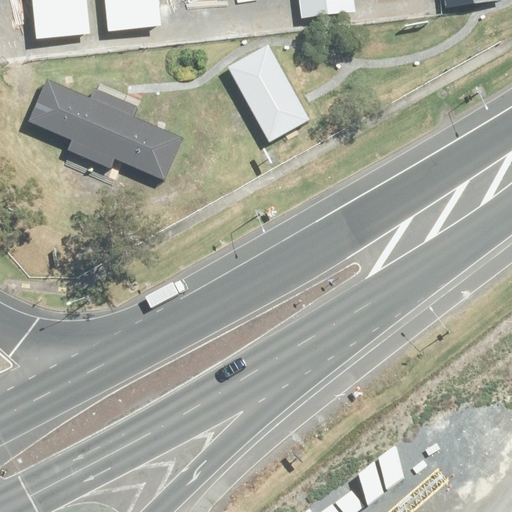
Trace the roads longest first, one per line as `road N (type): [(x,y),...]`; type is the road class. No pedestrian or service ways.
road 1 (primary): [(385,297),(8,511)]
road 2 (primary): [(148,341),(511,122)]
road 3 (motorway): [(385,297),(159,511)]
road 4 (primary): [(0,421),(148,341)]
road 5 (primary): [(511,203),(385,297)]
road 6 (motorway): [(0,316),(61,343),(148,341)]
